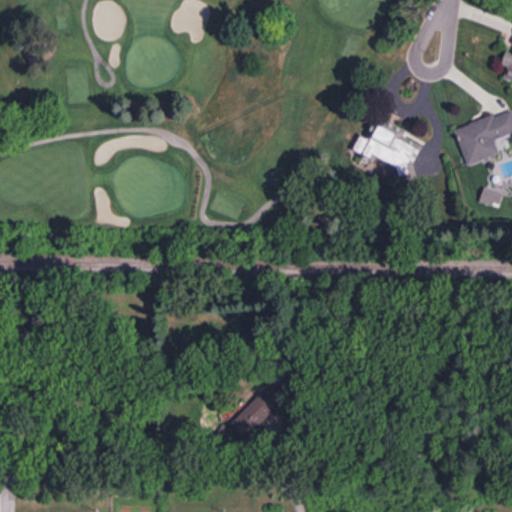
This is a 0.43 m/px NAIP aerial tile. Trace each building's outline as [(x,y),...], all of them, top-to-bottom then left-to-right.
[(511,44),(502,73),(511,77),(511,44)] [(511,117),(507,108),(457,129),(469,161),(508,145),(502,133),(511,129),(511,117)] [(377,121),(359,155),(396,175),(417,144),(377,121)] [(269,384),(287,384),(287,361),(269,361),(269,384)] [(272,389),(234,426),(249,442),(287,405),(272,389)]
